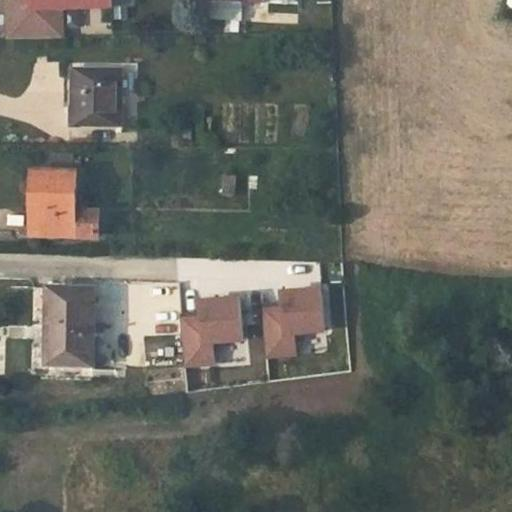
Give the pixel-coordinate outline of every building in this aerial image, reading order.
[(29,9),(28,0),(8,0),(10,32),(63,31),(62,8),(29,9)] [(112,0),(28,0),(29,9),(62,8),(113,6),(112,0)] [(63,31),(10,32),(10,40),(63,38),(63,31)] [(122,65),(68,63),(67,123),(120,125),(122,65)] [(76,240),(77,173),(30,172),(27,240),(76,240)] [(96,291),(48,290),(47,363),(95,364),(96,291)] [(282,311),(265,312),(268,358),(297,356),(295,337),(322,335),(319,290),(281,293),(282,311)] [(200,320),(183,322),(186,367),(215,365),(213,347),(240,344),(237,299),(199,302),(200,320)]
